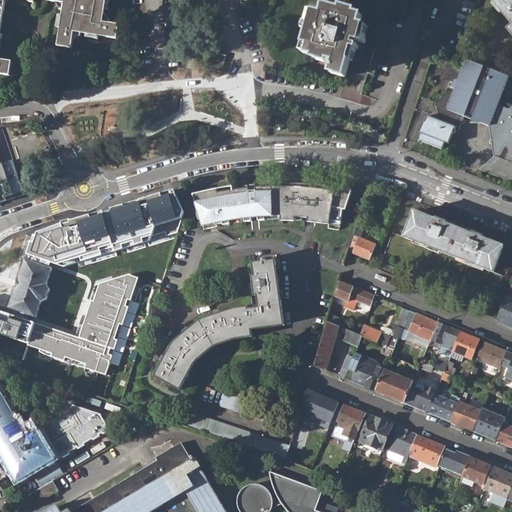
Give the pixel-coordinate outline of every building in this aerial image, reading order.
[(0,0),(0,73),(9,74),(11,60),(0,58),(0,26),(4,0),(37,0),(37,3),(41,3),(41,0),(49,0),(63,2),(56,44),(71,47),(73,32),(116,38),(118,23),(102,21),(105,0),(0,0)] [(511,29),(511,30),(511,31),(511,0),(493,0),(511,20),(511,29)] [(333,70),(347,75),(355,48),(359,49),(360,46),(356,44),(358,40),(367,43),(369,39),(368,38),(372,26),(363,24),(365,15),(357,13),(358,10),(344,5),(343,9),(327,4),(324,11),(311,7),(305,26),(311,28),(307,42),(312,43),(311,49),(318,51),(316,56),(330,59),(331,55),(337,58),(333,70)] [(208,48),(204,68),(223,73),(227,52),(208,48)] [(498,105),(509,76),(467,60),(459,81),(454,81),(452,83),(451,89),(456,90),(454,98),(450,92),(435,103),(436,120),(426,116),(424,121),(422,121),(418,131),(420,132),(417,140),(441,149),(444,141),(449,143),(455,125),(460,127),(464,115),(490,124),(488,124),(493,155),(507,160),(511,155),(511,157),(511,105),(508,109),(498,105)] [(0,202),(23,195),(3,128),(0,128),(0,202)] [(511,157),(511,155),(507,160),(493,155),(478,168),(511,180),(511,157)] [(253,221),(252,217),(259,216),(259,220),(262,221),(266,220),(266,216),(282,217),(282,221),(295,221),(296,218),(309,218),(309,222),(331,225),(332,222),(342,223),(345,209),(349,206),(354,191),(353,190),(324,185),(297,183),(296,187),(258,187),(258,191),(250,191),(249,188),(219,192),(218,188),(195,194),(199,210),(197,211),(200,220),(202,219),(202,224),(204,223),(205,227),(211,226),(210,223),(216,222),(217,225),(224,224),(224,225),(231,224),(230,220),(245,218),(245,222),(253,221)] [(173,190),(38,232),(34,243),(32,242),(28,255),(31,256),(30,260),(50,267),(51,263),(64,267),(177,233),(184,213),(180,200),(176,192),(173,190)] [(404,235),(493,271),(503,246),(415,210),(404,235)] [(350,252),(370,260),(377,244),(362,238),(366,228),(359,226),(350,252)] [(15,287),(16,288),(9,307),(13,309),(32,316),(35,317),(41,301),(47,299),(50,290),(47,284),(53,268),(50,267),(30,260),(27,258),(19,278),(15,287)] [(285,325),(276,260),(268,261),(267,259),(263,259),(263,262),(254,263),(255,276),(253,277),(255,295),(258,295),(259,308),(249,309),(249,307),(234,309),(202,319),(175,340),(171,346),(155,376),(180,389),(193,365),(197,360),(211,347),(233,339),(252,337),(252,329),(285,325)] [(106,376),(139,279),(130,275),(99,284),(80,338),(30,321),(11,315),(0,310),(0,334),(43,349),(41,354),(106,376)] [(340,281),(336,297),(346,301),(344,306),(354,310),(356,305),(360,306),(361,302),(371,306),(375,295),(340,281)] [(511,298),(506,296),(497,319),(511,325),(511,298)] [(362,335),(394,348),(399,337),(402,328),(411,310),(402,306),(391,331),(390,335),(380,331),(363,324),(360,334),(362,335)] [(32,316),(13,309),(11,315),(30,321),(32,316)] [(411,310),(402,328),(409,331),(431,340),(431,339),(439,322),(411,310)] [(329,322),(342,327),(345,319),(331,313),(329,322)] [(315,365),(332,373),(334,369),(329,367),(342,327),(329,322),(315,365)] [(451,356),(453,351),(461,331),(439,322),(431,339),(440,343),(440,345),(443,346),(440,352),(451,356)] [(344,340),(357,346),(362,335),(360,334),(342,327),(340,333),(346,335),(344,340)] [(390,329),(384,327),(381,327),(380,331),(390,335),(391,331),(390,329)] [(402,328),(399,337),(405,339),(409,331),(402,328)] [(461,331),(453,351),(464,355),(472,359),(480,339),(461,331)] [(479,355),(487,359),(493,345),(484,341),(479,355)] [(461,361),(464,355),(453,351),(451,356),(461,361)] [(511,352),(507,351),(501,365),(509,368),(505,376),(511,379),(511,352)] [(344,377),(376,391),(385,369),(374,364),(376,361),(354,352),(353,356),(350,363),(344,377)] [(338,375),(344,377),(350,363),(353,356),(347,354),(338,375)] [(395,363),(402,366),(405,360),(398,358),(395,363)] [(445,371),(448,363),(438,358),(434,366),(445,371)] [(402,366),(409,369),(412,363),(405,360),(402,366)] [(419,366),(432,371),(434,365),(422,360),(419,366)] [(452,375),(453,375),(455,368),(452,366),(453,362),(449,360),(448,363),(445,371),(444,372),(452,375)] [(376,391),(390,396),(399,374),(385,369),(376,391)] [(450,380),(452,375),(444,372),(443,376),(450,380)] [(390,396),(404,402),(413,381),(399,374),(390,396)] [(404,402),(427,411),(435,392),(436,390),(417,382),(419,377),(415,375),(413,381),(404,402)] [(293,401),(301,403),(305,388),(297,386),(293,401)] [(38,429),(37,427),(26,434),(0,387),(0,466),(12,488),(34,475),(41,487),(53,480),(63,474),(56,462),(38,429)] [(300,411),(330,423),(339,403),(306,390),(300,411)] [(450,421),(473,431),(482,411),(463,403),(468,393),(464,391),(460,398),(458,402),(453,415),(450,421)] [(446,412),(453,415),(458,402),(450,399),(435,392),(427,411),(443,418),(446,412)] [(218,407),(245,416),(250,402),(223,393),(218,407)] [(452,394),(450,399),(458,402),(460,398),(452,394)] [(366,414),(344,405),(337,422),(339,423),(337,427),(336,427),(332,436),(346,442),(353,445),(366,414)] [(42,426),(38,429),(56,462),(63,458),(69,455),(69,453),(76,448),(78,449),(84,446),(84,443),(91,439),(93,440),(99,437),(99,434),(100,433),(103,434),(106,432),(108,429),(100,415),(72,406),(70,409),(51,422),(48,421),(42,424),(42,426)] [(503,422),(505,418),(483,408),(482,411),(473,431),(495,440),(503,422)] [(505,418),(503,422),(506,424),(511,410),(511,408),(509,408),(505,418)] [(178,424),(284,461),(289,447),(183,410),(178,424)] [(358,446),(379,456),(382,452),(393,425),(370,416),(358,446)] [(165,420),(158,417),(144,426),(147,431),(165,420)] [(511,426),(506,424),(503,422),(495,440),(511,446),(511,426)] [(387,454),(389,450),(399,427),(393,425),(382,452),(387,454)] [(417,435),(399,427),(389,450),(404,456),(401,463),(405,465),(406,461),(409,457),(409,456),(417,435)] [(417,435),(409,456),(436,467),(445,446),(417,435)] [(226,511),(200,468),(202,467),(197,458),(195,459),(193,456),(191,457),(181,442),(156,457),(157,460),(71,511),(70,509),(64,511),(151,511),(187,491),(198,511),(226,511)] [(344,449),(350,452),(353,445),(346,442),(344,449)] [(284,461),(293,464),(298,447),(290,444),(289,447),(284,461)] [(441,464),(464,473),(471,457),(448,448),(441,464)] [(404,456),(389,450),(387,454),(388,457),(401,463),(404,456)] [(462,476),(483,485),(492,466),(471,457),(464,473),(462,476)] [(484,490),(507,499),(511,488),(511,474),(494,467),(484,490)] [(278,498),(273,500),(272,497),(269,491),(263,487),(257,485),(250,486),(244,489),(240,494),(238,501),(239,508),(241,511),(275,511),(285,508),(287,510),(288,511),(318,511),(315,511),(322,491),(269,473),(272,484),(278,498)] [(344,483),(360,488),(362,482),(346,477),(344,483)] [(35,491),(42,504),(45,502),(44,499),(59,491),(53,480),(41,487),(35,491)] [(365,491),(375,494),(378,489),(367,485),(365,491)] [(381,488),(380,490),(378,495),(390,500),(393,493),(381,488)] [(400,496),(393,493),(390,500),(387,510),(391,511),(418,511),(397,503),(400,496)]
